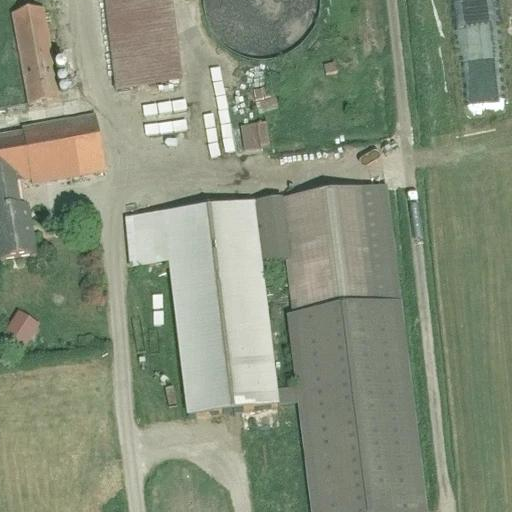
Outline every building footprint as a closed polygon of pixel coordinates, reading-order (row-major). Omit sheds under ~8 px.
[(163,0),(103,0),(115,91),(174,84),(163,0)] [(40,7),(8,13),(26,104),(58,98),(40,7)] [(346,78),(361,77),(360,52),(344,53),(346,78)] [(247,92),(254,115),(276,108),(268,85),(247,92)] [(90,120),(0,136),(0,192),(14,189),(101,173),(90,120)] [(264,124),(240,127),(243,152),(267,149),(264,124)] [(0,207),(17,204),(14,189),(0,192),(0,207)] [(290,316),(397,304),(384,189),(277,202),(283,261),(290,316)] [(256,264),(283,261),(277,202),(250,205),(256,264)] [(0,251),(2,261),(34,255),(24,203),(17,204),(0,207),(0,251)] [(162,265),(180,416),(273,406),(256,264),(250,205),(125,219),(131,269),(162,265)] [(285,317),(307,511),(420,511),(397,304),(290,316),(285,317)] [(19,312),(1,338),(22,353),(41,327),(19,312)]
